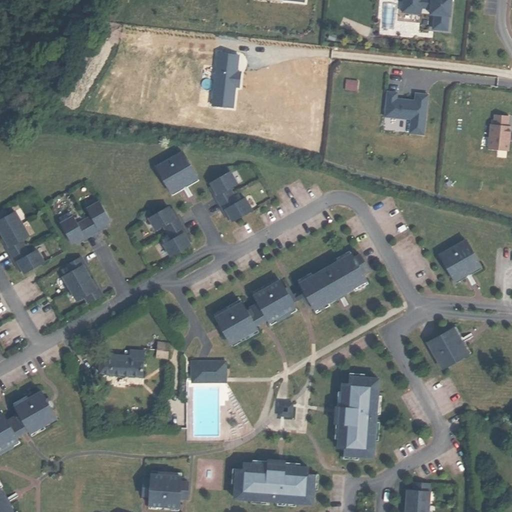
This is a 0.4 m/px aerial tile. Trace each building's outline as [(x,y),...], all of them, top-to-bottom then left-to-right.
[(449,16),(450,0),(403,0),(403,12),(420,13),(421,7),(431,8),(430,14),(434,15),(433,29),(447,30),(448,16),(449,16)] [(344,89),(357,91),(358,81),(346,80),(344,89)] [(424,135),(428,95),(416,93),(415,101),(402,100),(402,101),(396,100),(397,93),(387,92),(385,117),(411,119),(410,133),(424,135)] [(508,151),(510,126),(508,126),(509,116),(494,114),(493,125),(491,124),(488,149),(508,151)] [(169,193),(195,178),(182,155),(156,169),(169,193)] [(212,183),(208,184),(210,188),(215,197),(212,199),(220,213),(223,212),(228,221),(229,224),(249,214),(242,201),(235,205),(228,191),(235,187),(228,174),(225,175),(212,183)] [(195,178),(169,193),(171,198),(198,183),(195,178)] [(69,242),(71,246),(75,244),(84,239),(85,241),(100,233),(98,231),(107,225),(111,224),(100,204),(86,211),(91,218),(77,226),(73,219),(60,226),(62,229),(69,242)] [(185,250),(188,248),(186,245),(182,235),(184,234),(176,219),(174,221),(169,211),(167,208),(147,218),(154,232),(161,228),(169,241),(161,245),(168,258),(171,257),(185,250)] [(5,210),(0,213),(0,230),(2,234),(5,239),(9,249),(7,250),(15,265),(17,263),(22,273),(24,276),(44,266),(37,252),(30,256),(23,243),(30,239),(16,213),(9,217),(5,210)] [(452,279),(479,265),(466,241),(439,256),(452,279)] [(330,262),(332,265),(346,257),(344,254),(330,262)] [(294,287),(297,293),(304,305),(309,314),(322,306),(321,303),(346,289),(347,292),(361,284),(357,277),(352,269),(355,267),(351,260),(348,262),(346,257),(332,265),(307,279),(294,287)] [(81,267),(84,266),(80,258),(65,266),(69,273),(61,277),(75,303),(83,299),(86,306),(101,298),(97,290),(95,292),(90,282),(87,276),(81,267)] [(354,258),(351,260),(355,267),(352,269),(357,277),(363,273),(354,258)] [(452,279),(455,284),(482,270),(479,265),(452,279)] [(292,284),(294,287),(307,279),(305,276),(292,284)] [(246,296),(248,299),(275,284),(273,281),(246,296)] [(252,307),(260,320),(263,326),(290,311),(287,307),(279,293),(275,284),(248,299),(252,307)] [(322,306),(309,314),(311,317),(324,309),(323,308),(334,302),(338,300),(348,294),(349,295),(363,288),(361,284),(347,292),(346,289),(321,303),(322,306)] [(283,291),(279,293),(287,307),(298,301),(301,307),(304,305),(297,293),(287,299),(283,291)] [(220,340),(225,348),(238,340),(251,333),(248,327),(241,313),(236,306),(223,314),(210,321),(214,329),(220,340)] [(252,307),(241,313),(248,327),(260,320),(252,307)] [(208,318),(210,321),(223,314),(221,310),(208,318)] [(290,311),(263,326),(265,329),(291,314),(290,311)] [(449,330),(463,357),(468,354),(462,342),(460,339),(454,327),(449,330)] [(217,341),(220,340),(214,329),(211,331),(217,341)] [(463,357),(449,330),(425,342),(440,369),(463,357)] [(238,340),(225,348),(227,351),(240,343),(238,340)] [(164,345),(154,344),(152,358),(162,360),(164,345)] [(124,358),(95,356),(94,373),(138,377),(140,353),(124,352),(124,358)] [(184,363),(184,366),(214,366),(214,379),(184,379),(184,383),(218,383),(218,363),(184,363)] [(184,379),(214,379),(214,366),(184,366),(184,379)] [(355,457),(369,458),(371,441),(372,423),(373,415),(375,397),(376,380),(362,379),(347,377),(346,384),(340,383),(339,392),(338,408),(341,408),(340,416),(335,415),(335,424),(336,424),(335,439),(334,448),(340,449),(340,455),(355,457)] [(25,431),(27,434),(40,426),(53,419),(49,411),(43,400),(38,392),(25,400),(12,407),(16,414),(25,431)] [(331,439),(335,439),(336,424),(335,424),(335,415),(340,416),(341,408),(338,408),(339,392),(336,392),(334,407),(333,407),(331,423),(333,424),(331,439)] [(10,404),(12,407),(25,400),(23,396),(10,404)] [(43,400),(49,411),(51,409),(45,398),(43,400)] [(291,404),(276,403),(276,418),(290,419),(291,404)] [(0,448),(15,440),(13,438),(4,421),(0,413),(0,448)] [(16,414),(4,421),(13,438),(25,431),(16,414)] [(40,426),(27,434),(29,437),(42,429),(40,426)] [(0,448),(0,452),(17,444),(15,440),(0,448)] [(243,460),(243,464),(258,465),(258,464),(267,464),(267,469),(274,469),(275,466),(290,468),(290,464),(275,463),(275,461),(259,460),(258,461),(243,460)] [(226,484),(225,499),(242,500),(260,501),(268,502),(286,503),(303,504),(304,490),(305,475),(298,474),(299,468),(290,468),(275,466),(274,469),(267,469),(267,464),(258,464),(258,465),(243,464),(234,463),(233,469),(227,469),(226,484)] [(141,505),(171,508),(172,499),(173,490),(176,490),(177,483),(173,482),(174,477),(144,474),(143,479),(140,479),(139,486),(143,487),(142,496),(141,505)] [(140,479),(136,479),(135,496),(142,496),(143,487),(139,486),(140,479)] [(176,490),(173,490),(172,499),(179,500),(181,483),(177,483),(176,490)] [(426,511),(428,484),(411,483),(410,491),(405,491),(404,502),(404,508),(403,511),(426,511)] [(0,504),(3,511),(12,511),(11,511),(10,511),(0,493),(0,504)]
